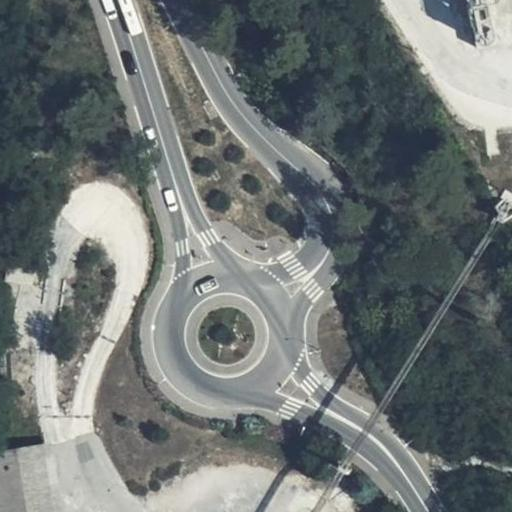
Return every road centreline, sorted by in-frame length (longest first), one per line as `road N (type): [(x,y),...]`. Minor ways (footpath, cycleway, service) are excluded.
road 1 (tertiary): [(335,223),(327,198),(232,103),(177,0)]
road 2 (secondary): [(179,189),(116,0)]
road 3 (secondary): [(185,298),(171,331),(189,379),(222,394),(256,388)]
road 4 (tertiary): [(286,330),(326,272),(335,223)]
